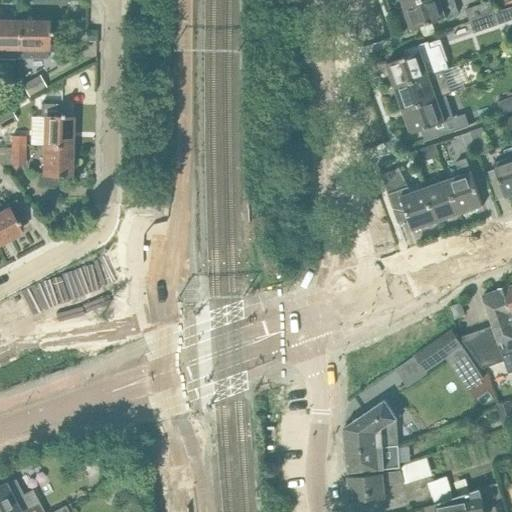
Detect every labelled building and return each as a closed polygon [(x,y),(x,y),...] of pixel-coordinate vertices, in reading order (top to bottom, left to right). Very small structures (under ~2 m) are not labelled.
[(454,0),(416,0),(404,4),(412,27),(411,28),(411,29),(458,12),(454,0)] [(464,9),(469,21),(493,12),(490,3),(489,0),(464,9)] [(493,12),(469,21),(473,33),(497,24),(493,12)] [(19,18),(0,17),(0,57),(18,58),(17,57),(18,57),(19,18)] [(47,30),(47,19),(19,18),(18,57),(47,57),(47,52),(59,52),(60,31),(59,31),(59,32),(51,32),(51,30),(47,30)] [(405,56),(386,63),(386,64),(388,64),(395,86),(443,69),(448,67),(442,49),(431,53),(429,48),(421,51),(405,56)] [(395,86),(403,109),(446,94),(445,94),(451,91),(443,69),(395,86)] [(46,86),(39,74),(22,84),(28,96),(46,86)] [(446,94),(403,109),(411,132),(410,132),(410,133),(421,129),(425,140),(458,128),(454,117),(446,94)] [(501,113),(511,109),(511,95),(497,101),(501,113)] [(44,145),(72,145),(70,145),(71,116),(63,116),(63,112),(60,112),(61,104),(41,103),(41,116),(45,116),(44,145)] [(0,129),(17,120),(10,108),(0,113),(0,129)] [(511,115),(503,119),(507,129),(511,127),(511,115)] [(469,131),(478,155),(491,151),(482,126),(469,131)] [(11,135),(11,144),(25,144),(26,135),(11,135)] [(435,143),(420,148),(424,158),(439,153),(435,143)] [(0,147),(0,161),(2,164),(25,165),(25,144),(11,144),(11,147),(0,147)] [(44,145),(44,172),(39,172),(39,186),(59,186),(58,186),(59,178),(61,178),(61,174),(69,174),(70,146),(72,146),(72,145),(44,145)] [(493,162),(505,196),(506,197),(507,197),(506,195),(511,193),(511,146),(504,149),(507,157),(493,162)] [(447,179),(459,212),(481,204),(482,205),(483,205),(467,158),(466,157),(465,158),(455,161),(460,175),(447,179)] [(411,192),(399,167),(397,167),(398,168),(382,173),(378,163),(377,164),(397,222),(399,221),(398,220),(408,217),(413,230),(414,229),(414,228),(436,220),(425,187),(411,192)] [(425,187),(436,220),(459,212),(447,179),(425,187)] [(16,199),(5,205),(7,209),(0,212),(0,241),(20,231),(16,224),(20,222),(19,220),(24,217),(25,218),(25,217),(16,199)] [(511,284),(503,287),(511,311),(511,284)] [(483,367),(506,359),(508,367),(511,368),(511,311),(503,287),(483,294),(493,324),(461,335),(463,340),(483,367)] [(451,328),(413,354),(414,355),(424,370),(449,353),(471,386),(484,378),(462,345),(452,330),(451,328)] [(344,426),(343,427),(346,451),(394,445),(392,434),(391,422),(397,418),(396,415),(385,399),(344,426)] [(511,412),(509,400),(497,403),(504,428),(511,425),(511,412)] [(399,445),(394,445),(346,451),(348,472),(398,467),(397,463),(400,462),(399,445)] [(428,474),(423,460),(399,467),(400,470),(348,475),(351,501),(385,497),(384,485),(401,483),(428,474)] [(430,498),(454,491),(450,475),(426,482),(430,498)] [(0,511),(51,511),(65,505),(65,504),(48,511),(43,511),(32,489),(23,494),(15,478),(1,486),(0,483),(0,511)] [(485,511),(481,488),(426,506),(426,511),(485,511)]
